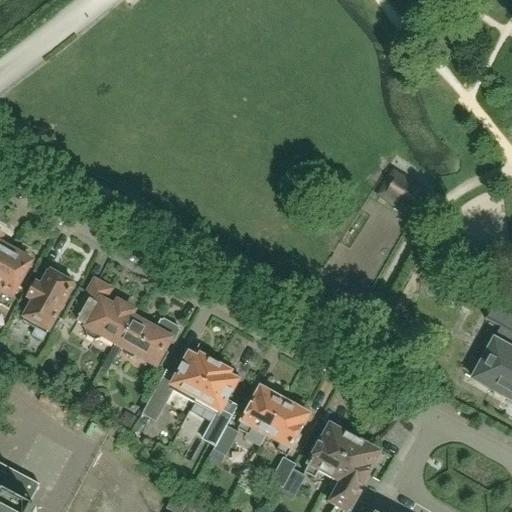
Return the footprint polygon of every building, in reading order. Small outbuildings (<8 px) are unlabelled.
[(424,195),(425,194),(394,175),(380,196),(411,215),(424,195)] [(0,270),(10,251),(0,245),(0,240),(3,235),(0,234),(0,270)] [(13,297),(32,264),(26,260),(26,256),(18,251),(15,253),(10,251),(0,270),(0,298),(1,299),(0,299),(0,305),(10,311),(16,299),(13,297)] [(42,342),(73,287),(68,284),(71,279),(58,272),(56,277),(51,274),(43,288),(36,284),(27,299),(31,301),(22,317),(38,326),(32,337),(42,342)] [(133,312),(118,304),(115,309),(103,303),(110,291),(95,282),(82,306),(78,303),(70,318),(87,328),(85,332),(86,337),(94,341),(100,340),(113,348),(115,344),(122,332),(127,335),(137,321),(130,318),(133,312)] [(511,314),(496,306),(487,322),(501,330),(484,361),(490,364),(480,383),(474,380),(473,381),(511,402),(511,314)] [(160,368),(168,354),(164,351),(169,341),(174,343),(180,331),(178,330),(179,328),(164,320),(163,322),(160,321),(155,331),(137,321),(127,335),(122,332),(115,344),(113,348),(102,369),(108,372),(122,347),(125,349),(124,350),(125,355),(133,359),(138,358),(138,356),(160,368)] [(196,401),(215,365),(200,356),(197,360),(188,355),(173,384),(163,378),(147,406),(158,413),(173,388),(196,401)] [(226,428),(238,407),(227,401),(237,383),(228,378),(231,373),(215,365),(196,401),(189,412),(211,424),(201,441),(214,448),(217,444),(226,428)] [(261,447),(267,437),(287,401),(276,395),(272,396),(260,390),(237,430),(248,436),(246,439),(261,447)] [(286,458),(309,417),(298,411),(297,406),(287,401),(267,437),(280,444),(276,452),(286,458)] [(125,412),(119,424),(131,431),(138,419),(125,412)] [(237,434),(226,428),(217,444),(214,448),(207,462),(218,468),(237,434)] [(322,442),(304,473),(315,479),(318,474),(333,482),(356,439),(344,433),(343,435),(330,428),(323,442),(322,442)] [(358,492),(371,469),(370,468),(377,455),(365,448),(366,445),(356,439),(333,482),(337,484),(326,505),(333,509),(331,511),(349,511),(360,493),(358,492)] [(283,489),(292,472),(295,467),(283,461),(271,483),(283,489)] [(33,511),(29,509),(40,488),(0,466),(0,511),(33,511)] [(304,479),(292,472),(283,489),(280,494),(292,501),(304,479)]
